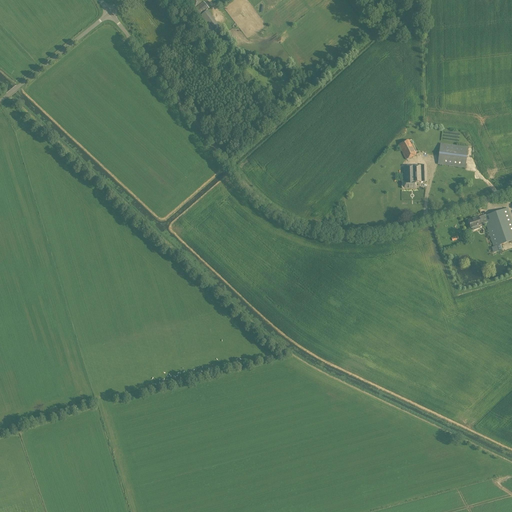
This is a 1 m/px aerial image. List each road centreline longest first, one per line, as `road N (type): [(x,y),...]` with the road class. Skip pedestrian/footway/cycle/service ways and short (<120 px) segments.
road 1 (unclassified): [(511,189),(373,233),(333,233),(290,220),(246,185),(110,12)]
road 2 (unclassified): [(0,104),(110,12)]
